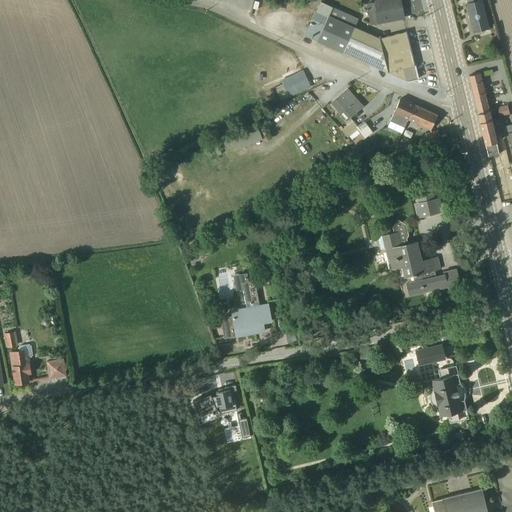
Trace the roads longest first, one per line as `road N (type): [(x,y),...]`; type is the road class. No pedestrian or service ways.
road 1 (residential): [(511,310),(0,399)]
road 2 (unclassified): [(462,107),(435,105),(219,10),(177,0)]
road 3 (secondary): [(498,258),(462,107)]
